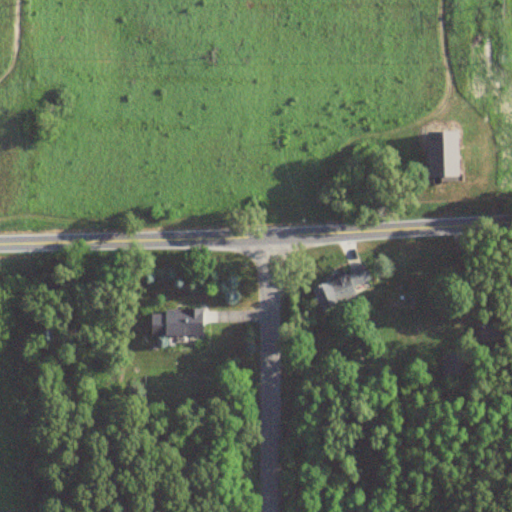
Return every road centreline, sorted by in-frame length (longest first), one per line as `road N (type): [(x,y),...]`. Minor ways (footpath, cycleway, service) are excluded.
road 1 (residential): [(0,246),(511,223)]
road 2 (residential): [(271,236),(269,511)]
